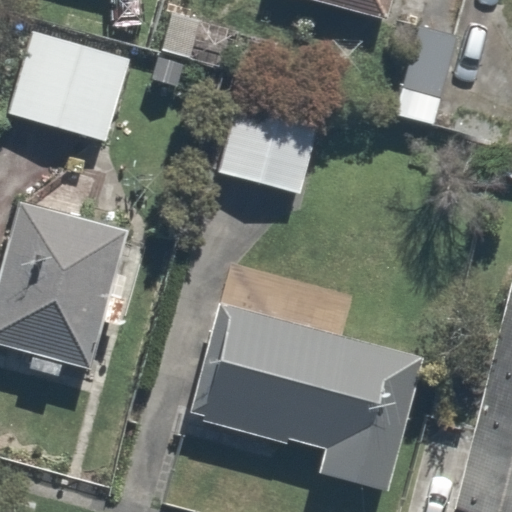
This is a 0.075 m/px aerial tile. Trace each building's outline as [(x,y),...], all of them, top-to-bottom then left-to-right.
[(379,0),(294,0),(373,22),(379,0)] [(120,50),(21,26),(0,110),(0,120),(97,144),(120,50)] [(451,39),(399,30),(384,122),(435,130),(451,39)] [(316,109),(233,90),(212,180),(295,199),(316,109)] [(112,220),(5,195),(0,213),(0,352),(76,370),(112,220)] [(511,511),(511,282),(502,280),(448,505),(477,511),(511,511)] [(218,317),(194,432),(304,455),(299,480),(372,495),(401,354),(218,317)]
